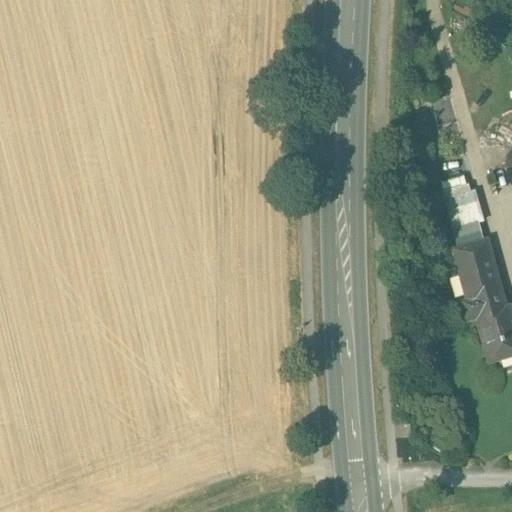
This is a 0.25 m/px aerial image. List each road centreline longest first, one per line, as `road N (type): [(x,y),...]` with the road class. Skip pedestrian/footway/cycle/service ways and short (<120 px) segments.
road 1 (primary): [(350,0),(342,119),(357,472)]
road 2 (unclassified): [(511,483),(357,472)]
